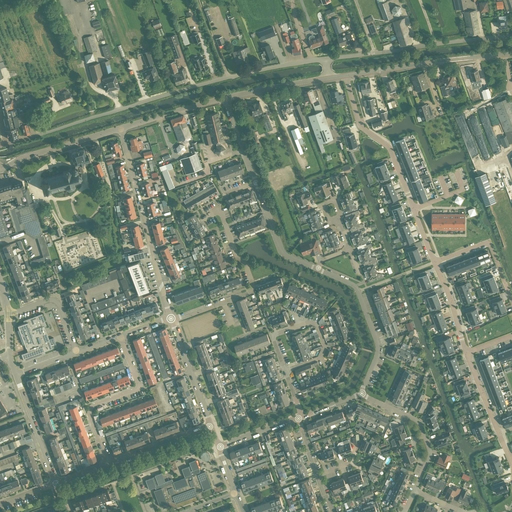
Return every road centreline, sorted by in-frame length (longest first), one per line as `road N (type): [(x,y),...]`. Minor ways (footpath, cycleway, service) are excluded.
road 1 (unclassified): [(5,143),(228,77),(325,59)]
road 2 (residential): [(170,318),(120,128)]
road 3 (unclassified): [(325,59),(511,36)]
road 4 (tertiary): [(346,76),(511,53)]
road 5 (residential): [(107,464),(90,409),(138,389),(119,336)]
road 6 (residential): [(361,394),(378,347),(354,285),(318,269)]
road 7 (residential): [(346,76),(359,123),(388,144),(413,208)]
road 8 (residential): [(414,489),(431,453),(419,421),(361,394)]
road 9 (residential): [(222,303),(250,291),(252,282),(244,262),(232,257),(214,210),(205,215)]
road 10 (tertiary): [(0,167),(120,128)]
